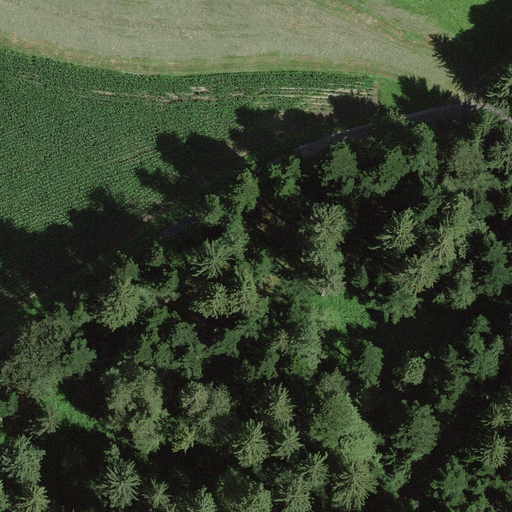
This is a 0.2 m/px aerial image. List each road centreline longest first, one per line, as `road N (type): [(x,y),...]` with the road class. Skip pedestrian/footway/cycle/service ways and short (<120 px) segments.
road 1 (track): [(0,345),(67,309),(279,164),(380,131),(511,123)]
road 2 (track): [(382,511),(511,380)]
